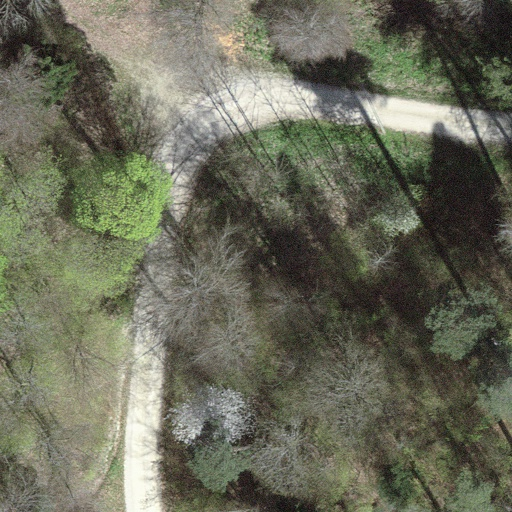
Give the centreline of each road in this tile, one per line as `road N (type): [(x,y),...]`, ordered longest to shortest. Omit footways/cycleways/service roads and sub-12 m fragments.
road 1 (track): [(511,118),(272,92),(185,58),(158,178),(146,310),(136,466),(146,511)]
road 2 (track): [(185,58),(61,0)]
